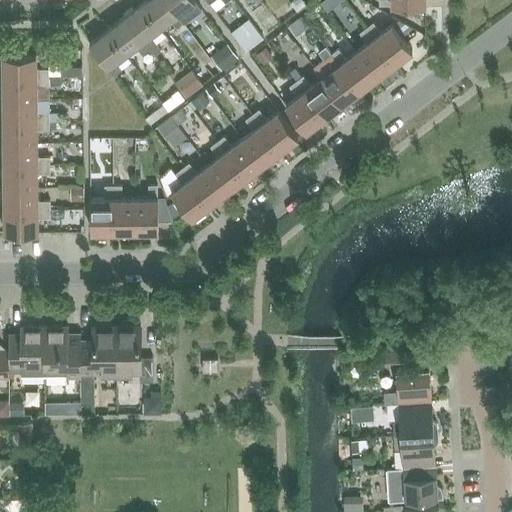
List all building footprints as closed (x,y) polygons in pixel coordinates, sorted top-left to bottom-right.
[(177,27),(183,22),(166,0),(144,0),(142,2),(160,27),(170,19),(177,27)] [(187,28),(188,28),(193,23),(189,18),(190,17),(184,9),(195,0),(194,0),(166,0),(183,22),(187,28)] [(302,0),(292,0),(290,2),(297,11),(306,4),(302,0)] [(153,56),(154,55),(161,50),(156,43),(150,35),(160,27),(142,2),(124,15),(149,48),(148,49),(153,56)] [(142,53),(148,49),(149,48),(124,15),(107,29),(126,53),(136,45),(142,53)] [(308,27),(301,17),(288,27),(295,37),(308,27)] [(246,52),(263,39),(263,38),(248,19),(231,32),(245,51),(246,52)] [(400,20),(393,24),(401,35),(412,27),(400,20)] [(366,27),(394,63),(412,50),(401,35),(393,24),(392,23),(381,31),(373,21),(366,27)] [(377,77),(394,63),(366,27),(359,32),(367,42),(356,50),(377,77)] [(115,61),(126,53),(107,29),(89,42),(114,75),(122,69),(115,61)] [(288,32),(281,37),(289,47),(295,42),(288,32)] [(226,44),(210,56),(221,69),(237,57),(226,44)] [(265,47),(255,54),(263,64),(272,57),(265,47)] [(377,77),(356,50),(346,58),(338,48),(331,53),(359,90),(377,77)] [(342,103),(359,90),(331,53),(324,59),(332,69),(321,77),(342,103)] [(3,77),(49,77),(49,68),(36,68),(36,54),(3,54),(3,77)] [(212,60),(205,66),(213,76),(220,70),(212,60)] [(82,67),(61,67),(61,77),(82,77),(82,67)] [(192,69),(184,75),(194,89),(202,83),(192,69)] [(342,103),(321,77),(311,85),(303,75),(296,80),(324,117),(342,103)] [(3,99),(37,99),(37,85),(57,85),(57,77),(49,77),(3,77),(3,99)] [(306,131),(324,117),(296,80),(290,85),(297,95),(286,104),(306,131)] [(215,82),(207,88),(212,96),(221,89),(215,82)] [(201,93),(189,102),(194,110),(207,100),(201,93)] [(172,95),(163,102),(169,110),(178,103),(172,95)] [(3,121),(49,121),(49,112),(37,112),(37,99),(3,99),(3,121)] [(252,114),(280,150),(298,137),(278,110),(267,118),(259,108),(252,114)] [(154,109),(145,116),(151,124),(160,117),(154,109)] [(180,109),(171,116),(177,124),(186,116),(180,109)] [(263,164),(280,150),(252,114),(245,119),(253,129),(242,137),(263,164)] [(172,147),(186,136),(177,124),(171,116),(157,126),(164,136),(172,147)] [(3,143),(37,143),(37,129),(50,129),(49,121),(3,121),(3,143)] [(263,164),(242,137),(232,145),(224,135),(217,140),(245,177),(263,164)] [(228,190),(245,177),(217,140),(211,146),(218,156),(207,164),(228,190)] [(4,165),(50,165),(50,156),(37,156),(37,143),(3,143),(4,165)] [(189,162),(183,167),(210,204),(228,190),(207,164),(197,172),(189,162)] [(4,187),(38,187),(38,173),(50,173),(50,165),(4,165),(4,187)] [(210,204),(183,167),(182,167),(175,172),(183,182),(172,191),(192,218),(210,204)] [(135,197),(136,231),(158,230),(157,184),(148,184),(149,197),(135,197)] [(91,231),(114,231),(113,185),(105,185),(105,197),(91,197),(91,231)] [(122,185),(113,185),(114,231),(136,231),(135,197),(122,197),(122,185)] [(85,186),(72,186),(72,199),(85,198),(85,186)] [(4,209),(50,208),(50,200),(38,200),(38,187),(4,187),(4,209)] [(50,208),(4,209),(4,232),(38,231),(38,217),(50,217),(50,208)] [(67,377),(81,377),(81,357),(81,331),(68,331),(68,325),(45,326),(45,374),(45,378),(67,377)] [(94,373),(117,373),(117,325),(93,325),(93,357),(81,357),(81,377),(81,395),(90,395),(90,381),(94,381),(94,373)] [(117,325),(117,373),(140,373),(140,381),(153,381),(153,357),(141,357),(141,325),(117,325)] [(21,374),(45,374),(45,326),(21,326),(21,332),(9,332),(9,372),(21,372),(21,374)] [(0,377),(8,377),(8,349),(0,348),(0,377)] [(389,350),(389,363),(405,363),(405,350),(389,350)] [(203,372),(218,371),(218,358),(203,358),(203,372)] [(398,403),(431,400),(429,367),(396,370),(397,390),(384,391),(385,403),(398,403)] [(148,396),(141,402),(141,412),(157,412),(157,396),(148,396)] [(0,400),(0,415),(9,415),(9,400),(0,400)] [(394,435),(434,433),(431,400),(398,403),(399,419),(393,421),(394,435)] [(81,401),(63,401),(63,413),(81,413),(81,401)] [(24,403),(10,403),(10,415),(24,415),(24,403)] [(361,405),(351,406),(351,419),(362,418),(361,405)] [(402,467),(436,465),(434,433),(394,435),(395,448),(401,450),(402,467)] [(368,451),(367,438),(350,439),(350,452),(368,451)] [(405,500),(438,498),(436,465),(402,467),(404,484),(397,486),(398,500),(405,499),(405,500)] [(31,484),(20,484),(20,495),(31,495),(31,484)]
